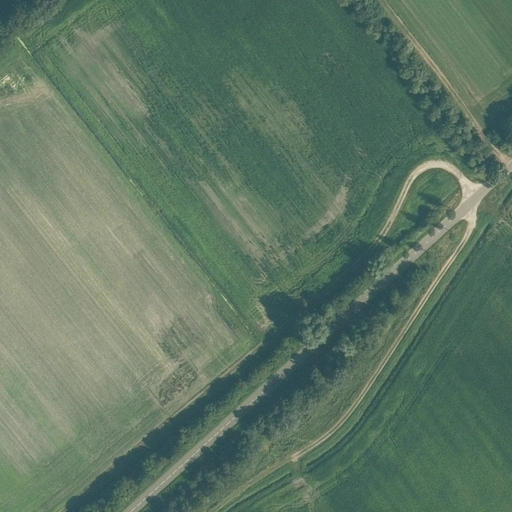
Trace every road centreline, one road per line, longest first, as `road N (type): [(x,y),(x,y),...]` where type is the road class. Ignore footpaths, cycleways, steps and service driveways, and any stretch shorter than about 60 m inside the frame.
road 1 (unclassified): [(128,511),(511,167)]
road 2 (track): [(292,458),(342,420),(439,281),(474,220),(468,207)]
road 3 (track): [(511,164),(384,0)]
